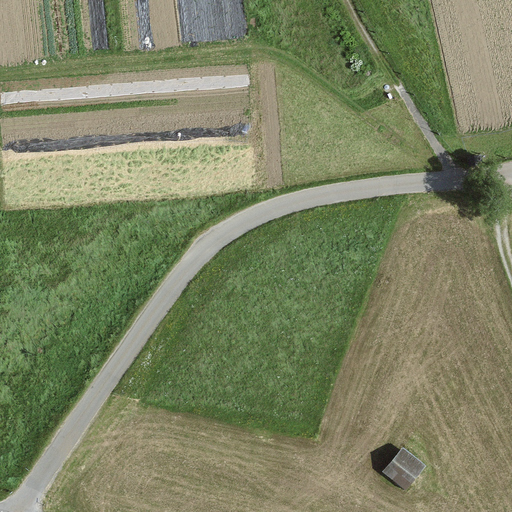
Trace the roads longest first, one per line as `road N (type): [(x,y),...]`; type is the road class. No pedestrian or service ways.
road 1 (unclassified): [(20,511),(213,239),(303,198),(511,171)]
road 2 (track): [(458,178),(348,0)]
